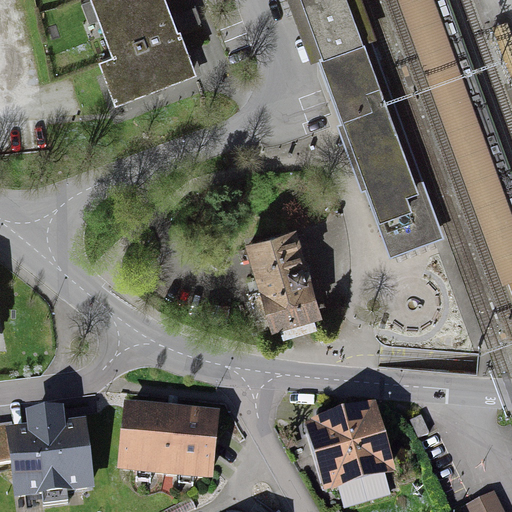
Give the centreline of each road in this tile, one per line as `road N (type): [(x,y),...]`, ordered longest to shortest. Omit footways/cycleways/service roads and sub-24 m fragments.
road 1 (residential): [(257,371),(511,394)]
road 2 (residential): [(0,220),(134,330)]
road 3 (residential): [(134,330),(89,380),(0,392)]
road 4 (residential): [(306,511),(264,435),(257,371)]
road 5 (residential): [(134,330),(192,356),(257,371)]
